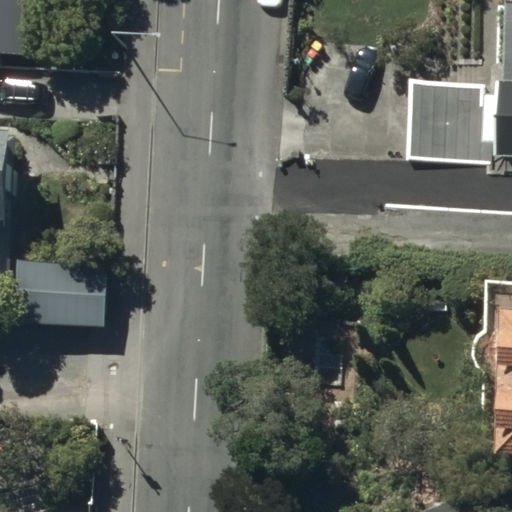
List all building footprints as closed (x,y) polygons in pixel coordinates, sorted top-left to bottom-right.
[(0,0),(0,49),(30,51),(33,0),(0,0)] [(494,155),(511,155),(511,2),(510,79),(505,79),(505,92),(490,91),(490,106),(484,106),(485,82),(412,80),(409,161),(494,164),(494,155)] [(0,279),(14,281),(23,126),(0,124),(0,279)] [(108,325),(112,263),(29,258),(25,320),(108,325)] [(493,373),(488,449),(504,450),(505,453),(511,453),(511,279),(497,280),(496,330),(493,373)]
